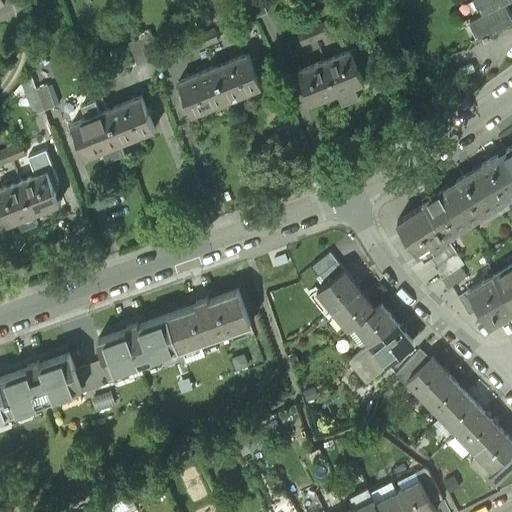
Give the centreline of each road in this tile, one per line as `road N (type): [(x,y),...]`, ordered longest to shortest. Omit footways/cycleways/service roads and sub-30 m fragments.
road 1 (residential): [(0,323),(348,198)]
road 2 (residential): [(348,198),(428,309),(496,368)]
road 3 (residential): [(348,198),(511,92)]
